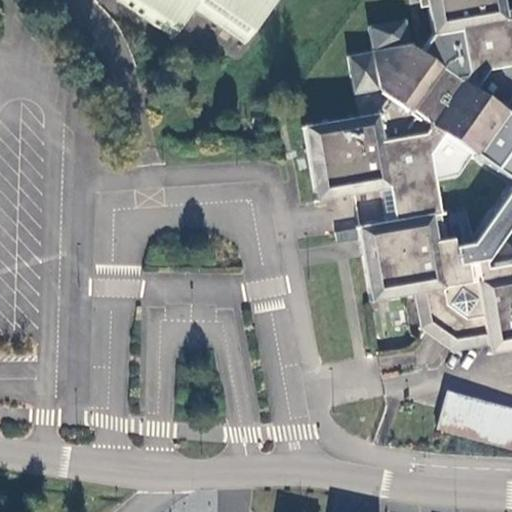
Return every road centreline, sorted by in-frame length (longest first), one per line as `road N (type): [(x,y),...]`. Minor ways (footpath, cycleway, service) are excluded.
road 1 (residential): [(295,473),(259,249),(246,230),(208,218),(151,221),(124,238),(115,268),(107,468)]
road 2 (residential): [(244,472),(225,349),(210,334),(176,334),(160,347),(158,473)]
road 3 (residential): [(511,496),(295,473)]
